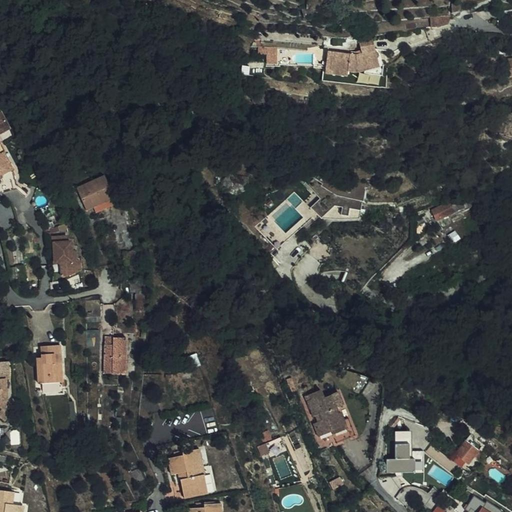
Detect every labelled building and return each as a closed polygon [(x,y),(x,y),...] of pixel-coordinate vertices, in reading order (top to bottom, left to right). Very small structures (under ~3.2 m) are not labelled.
[(357,42),(357,51),(367,52),(373,51),(371,39),(357,42)] [(268,46),(264,62),(272,64),(276,48),(268,46)] [(354,74),(361,71),(377,67),(373,51),(367,52),(357,51),(354,52),(348,52),(348,53),(326,49),(324,60),(321,71),(344,77),(346,72),(354,74)] [(382,66),(377,67),(361,71),(362,74),(382,75),(382,66)] [(9,165),(7,161),(1,150),(2,149),(0,144),(0,130),(8,127),(0,109),(0,188),(14,185),(9,165)] [(77,185),(78,187),(88,207),(116,194),(112,186),(106,172),(77,185)] [(330,183),(320,175),(312,181),(305,188),(317,201),(308,210),(314,216),(319,221),(336,222),(357,221),(358,213),(360,203),(361,193),(337,188),(330,183)] [(468,207),(463,196),(451,201),(456,212),(468,207)] [(431,211),(435,222),(453,215),(449,204),(431,211)] [(57,262),(58,277),(77,270),(77,261),(73,261),(72,251),(68,252),(67,241),(63,242),(62,235),(50,236),(53,259),(57,262)] [(120,379),(122,342),(108,342),(107,349),(100,349),(98,378),(120,379)] [(62,380),(59,344),(41,345),(41,357),(37,357),(39,382),(62,380)] [(11,360),(0,360),(0,415),(3,419),(14,406),(6,400),(3,379),(11,378),(11,360)] [(332,436),(337,433),(338,435),(339,438),(340,440),(349,437),(347,429),(345,430),(341,419),(339,412),(336,413),(334,407),(341,404),(337,392),(323,397),(321,388),(313,391),(309,392),(311,397),(306,398),(312,415),(319,413),(321,418),(313,422),(317,435),(324,433),(324,432),(330,430),(332,436)] [(418,418),(423,415),(418,406),(412,410),(418,418)] [(347,429),(349,437),(352,436),(346,418),(341,419),(345,430),(347,429)] [(381,459),(381,472),(414,474),(414,460),(411,460),(413,432),(395,431),(394,459),(381,459)] [(259,445),(262,454),(270,451),(267,442),(259,445)] [(470,463),(480,452),(468,442),(459,453),(470,463)] [(201,448),(197,449),(203,475),(206,474),(207,474),(205,465),(201,448)] [(208,487),(206,474),(203,475),(197,449),(185,451),(185,450),(176,452),(177,456),(170,458),(174,475),(186,472),(187,478),(183,479),(186,492),(208,487)] [(276,463),(276,464),(275,465),(281,480),(292,475),(287,462),(286,462),(286,461),(285,460),(284,459),(282,458),(280,458),(278,459),(276,461),(276,463)] [(208,487),(209,493),(217,491),(211,464),(205,465),(207,474),(206,474),(208,487)] [(0,511),(25,511),(27,506),(27,504),(14,502),(16,490),(6,488),(1,487),(0,494),(0,509),(1,510),(0,511)] [(208,487),(186,492),(187,497),(209,493),(208,487)] [(217,511),(216,502),(204,504),(203,502),(194,503),(195,508),(187,509),(187,511),(217,511)]
